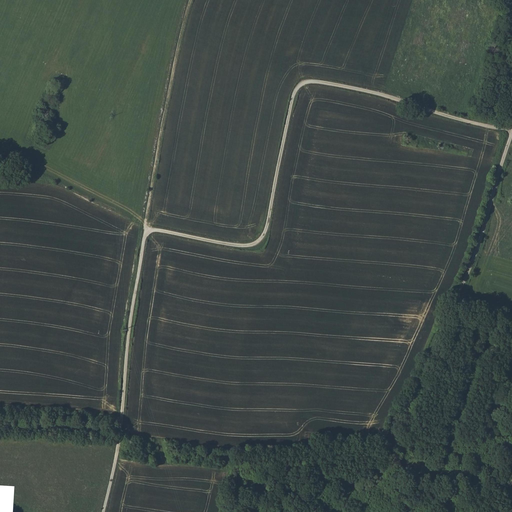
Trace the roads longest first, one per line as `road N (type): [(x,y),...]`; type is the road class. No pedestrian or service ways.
road 1 (track): [(511,129),(304,83),(293,98),(258,241),(233,245),(146,228),(103,511)]
road 2 (track): [(335,511),(347,494),(378,480),(391,433),(475,257),(511,136)]
